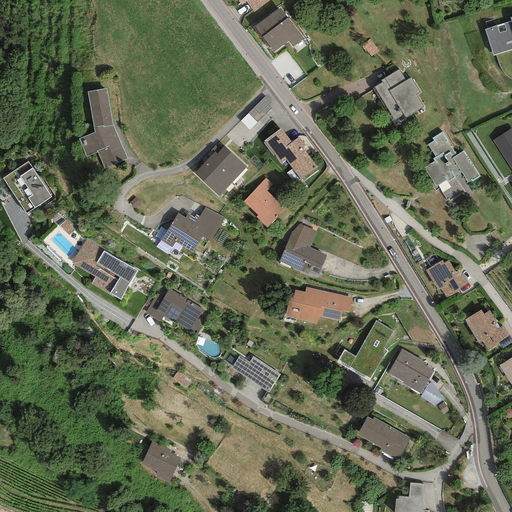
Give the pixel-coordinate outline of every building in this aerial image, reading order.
[(237,0),(241,4),(245,1),(253,12),(269,0),(237,0)] [(304,39),(280,8),(255,27),(273,52),(288,41),(293,47),(304,39)] [(511,16),(510,17),(511,21),(484,29),(493,56),(511,49),(511,16)] [(420,92),(411,77),(405,81),(399,69),(381,80),(382,82),(374,87),(394,120),(403,115),(405,118),(424,107),(416,95),(420,92)] [(107,89),(87,92),(95,132),(78,139),(86,157),(97,152),(104,169),(127,159),(113,125),(107,89)] [(266,97),(242,120),(251,129),(275,106),(266,97)] [(511,183),(511,127),(492,140),(511,171),(511,179),(510,180),(511,183)] [(281,128),(264,140),(281,164),(285,160),(300,180),(317,168),(302,148),(305,145),(299,137),(291,143),(281,128)] [(479,177),(463,151),(457,155),(442,132),(432,138),(434,141),(427,145),(435,157),(433,159),(434,161),(424,168),(436,186),(437,185),(447,200),(448,200),(449,202),(464,192),(454,177),(461,173),(467,183),(471,180),(472,182),(479,177)] [(246,167),(223,146),(216,154),(214,152),(195,173),(219,196),(246,167)] [(52,196),(27,162),(2,179),(26,214),(52,196)] [(272,185),(265,178),(243,201),(257,215),(256,217),(267,228),(276,218),(275,217),(284,208),(266,190),(272,185)] [(224,218),(205,208),(196,220),(188,214),(184,218),(177,213),(160,240),(172,248),(175,243),(191,253),(202,237),(210,242),(224,218)] [(76,230),(66,219),(59,226),(69,237),(76,230)] [(326,255),(309,248),(316,232),(299,224),(291,232),(278,262),(308,274),(309,270),(318,274),(326,255)] [(138,270),(86,240),(72,264),(94,277),(91,283),(120,300),(138,270)] [(468,283),(460,270),(456,272),(448,260),(443,263),(442,261),(425,271),(437,292),(441,290),(446,299),(459,291),(457,289),(468,283)] [(317,324),(318,316),(339,321),(342,311),(348,312),(352,298),(306,287),(304,293),(295,290),(293,298),(289,297),(285,316),(317,324)] [(203,310),(168,289),(163,297),(156,293),(144,313),(159,322),(163,316),(173,323),(175,321),(197,335),(205,322),(198,318),(203,310)] [(509,336),(503,326),(500,328),(489,310),(483,314),(480,310),(464,320),(478,344),(482,341),(488,351),(499,345),(498,343),(509,336)] [(384,348),(393,331),(375,321),(356,357),(344,351),(337,362),(369,382),(381,358),(388,352),(384,348)] [(424,362),(401,349),(387,373),(420,393),(433,371),(423,364),(424,362)] [(249,363),(239,356),(231,368),(268,393),(280,374),(253,357),(249,363)] [(511,356),(499,365),(511,385),(511,384),(511,356)] [(443,399),(431,383),(426,387),(420,397),(433,406),(443,399)] [(448,411),(443,402),(438,406),(443,414),(448,411)] [(410,438),(373,418),(372,420),(367,417),(357,434),(381,447),(379,450),(397,460),(410,438)] [(169,453),(170,450),(151,441),(141,464),(157,471),(155,477),(169,483),(181,459),(169,453)] [(422,511),(422,498),(423,484),(410,483),(408,497),(398,497),(398,500),(395,499),(393,511),(422,511)]
